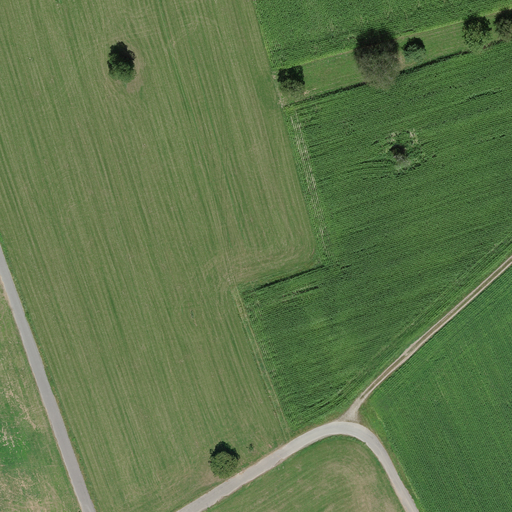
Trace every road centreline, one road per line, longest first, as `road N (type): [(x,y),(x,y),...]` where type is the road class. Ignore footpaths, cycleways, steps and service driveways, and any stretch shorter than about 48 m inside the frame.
road 1 (track): [(188,511),(332,428),(369,436),(413,511)]
road 2 (unclassified): [(89,511),(0,254)]
road 3 (track): [(511,260),(364,396),(345,428)]
